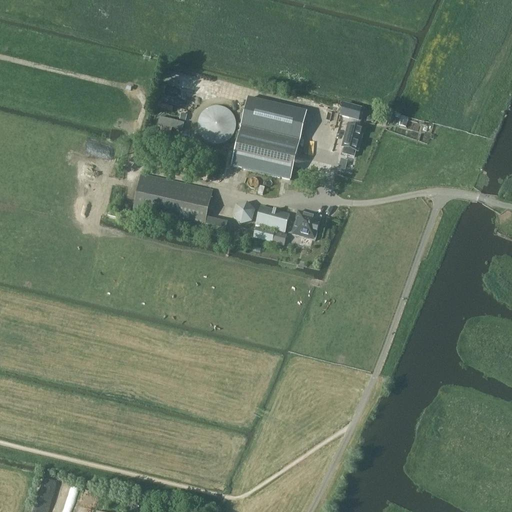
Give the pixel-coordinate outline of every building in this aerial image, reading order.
[(218,96),(222,81),(182,70),(178,84),(218,96)] [(343,105),(340,116),(358,121),(361,110),(343,105)] [(198,131),(199,132),(199,133),(199,134),(200,135),(201,137),(202,138),(203,140),(204,141),(205,142),(207,143),(209,144),(210,144),(212,145),(213,145),(215,145),(217,145),(218,145),(220,145),(222,144),(224,144),(225,144),(226,143),(228,142),(229,141),(230,140),(231,138),(233,136),(234,135),(234,133),(235,132),(235,130),(235,129),(235,127),(235,125),(235,124),(235,123),(235,122),(234,120),(234,119),(232,117),(232,115),(231,114),(230,113),(229,112),(228,111),(227,111),(225,110),(224,109),(221,108),(220,108),(218,108),(216,108),(214,108),(212,108),(210,109),(208,110),(207,110),(206,111),(204,112),(203,114),(201,115),(200,117),(199,119),(199,121),(198,122),(198,124),(198,126),(198,127),(198,128),(198,129),(198,131)] [(264,115),(245,111),(242,126),(260,131),(264,115)] [(184,124),(160,118),(158,125),(164,127),(162,137),(169,138),(172,129),(182,131),(184,124)] [(363,129),(348,125),(342,148),(357,152),(363,129)] [(299,142),(287,139),(241,128),(232,167),(290,181),(299,142)] [(141,175),(134,205),(132,214),(203,231),(212,192),(141,175)] [(233,217),(240,225),(251,223),(254,212),(246,204),(236,206),(233,217)] [(286,234),(291,215),(279,212),(259,207),(254,225),(284,234),(286,234)] [(314,242),(315,242),(315,241),(321,219),(321,218),(320,218),(298,212),(292,235),(314,241),(314,242)] [(208,219),(204,235),(224,239),(228,224),(208,219)] [(282,238),(271,235),(272,233),(255,228),(252,238),(269,243),(280,245),(282,238)]
